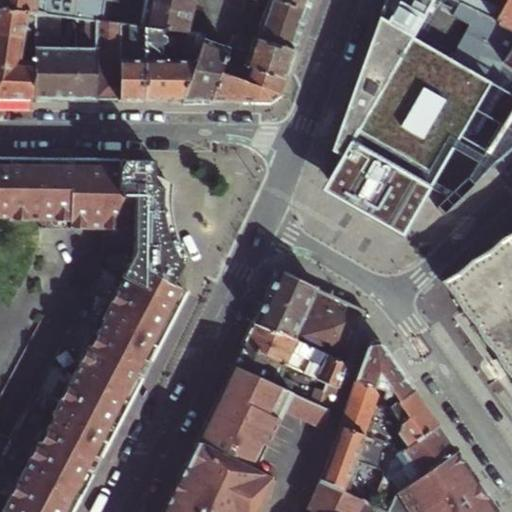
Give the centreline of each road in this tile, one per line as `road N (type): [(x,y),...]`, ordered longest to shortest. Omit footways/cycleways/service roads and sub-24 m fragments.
road 1 (tertiary): [(117,511),(263,221)]
road 2 (residential): [(299,139),(263,131),(0,129)]
road 3 (residential): [(511,482),(391,300)]
road 4 (residential): [(511,190),(391,300)]
road 5 (residential): [(391,300),(263,221)]
road 6 (tertiary): [(299,139),(346,0)]
